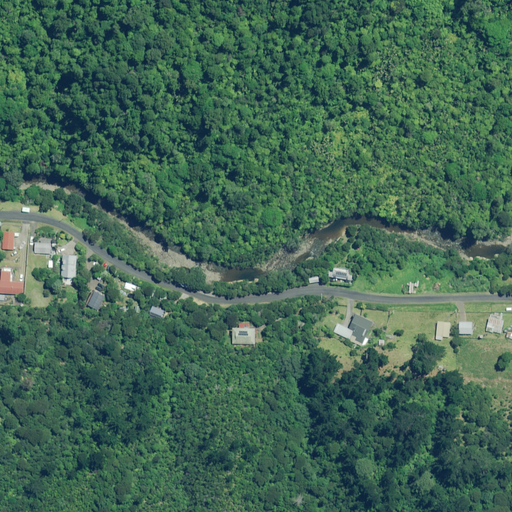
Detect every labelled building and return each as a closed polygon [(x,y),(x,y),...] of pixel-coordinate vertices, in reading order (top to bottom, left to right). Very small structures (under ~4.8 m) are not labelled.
[(18,234),(4,232),(2,252),(8,252),(9,249),(14,250),(14,242),(18,242),(18,234)] [(51,240),(41,239),(41,243),(35,243),(35,253),(50,253),(51,240)] [(65,277),(64,284),(73,284),(73,277),(76,277),(77,256),(63,255),(62,277),(65,277)] [(349,271),(330,267),(328,277),(351,280),(352,276),(348,275),(349,271)] [(12,268),(4,268),(4,271),(1,271),(0,280),(0,292),(23,295),(24,282),(11,281),(12,268)] [(413,293),(414,292),(419,285),(423,286),(423,283),(405,281),(405,293),(413,293)] [(137,286),(127,282),(124,288),(134,292),(137,286)] [(106,296),(95,291),(88,305),(98,311),(106,296)] [(165,310),(153,306),(150,315),(156,317),(162,319),(165,310)] [(373,322),(356,314),(349,329),(338,323),(334,332),(354,341),(365,346),(369,339),(366,338),(373,322)] [(504,321),(489,317),(486,331),(501,334),(504,321)] [(450,323),(438,322),(436,339),(442,340),(443,336),(449,337),(450,323)] [(472,322),(460,322),(459,333),(472,334),(472,322)] [(255,329),(233,328),(233,344),(255,344),(255,329)]
